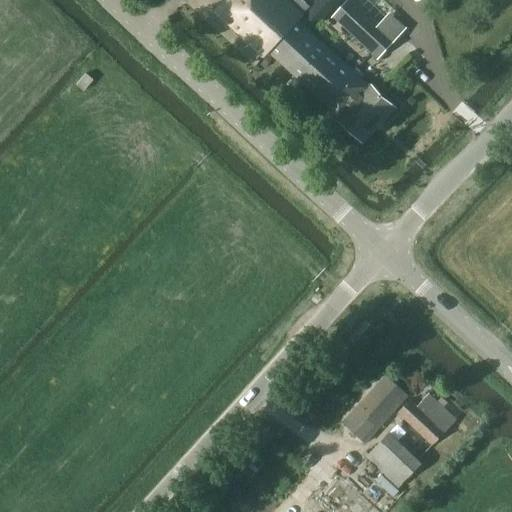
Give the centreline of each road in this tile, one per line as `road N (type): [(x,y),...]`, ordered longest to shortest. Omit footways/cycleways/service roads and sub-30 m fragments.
road 1 (unclassified): [(387,250),(110,0)]
road 2 (unclassified): [(142,511),(387,250)]
road 3 (unclassified): [(387,250),(511,113)]
road 4 (unclassified): [(511,368),(387,250)]
